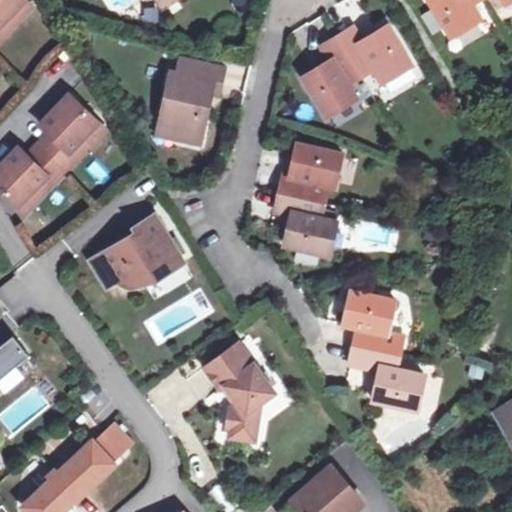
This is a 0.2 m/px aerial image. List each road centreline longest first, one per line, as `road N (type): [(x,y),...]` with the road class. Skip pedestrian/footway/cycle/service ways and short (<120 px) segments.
road 1 (residential): [(295,0),(229,224),(251,267),(271,264),(311,340)]
road 2 (residential): [(135,511),(165,477),(161,445),(36,272)]
